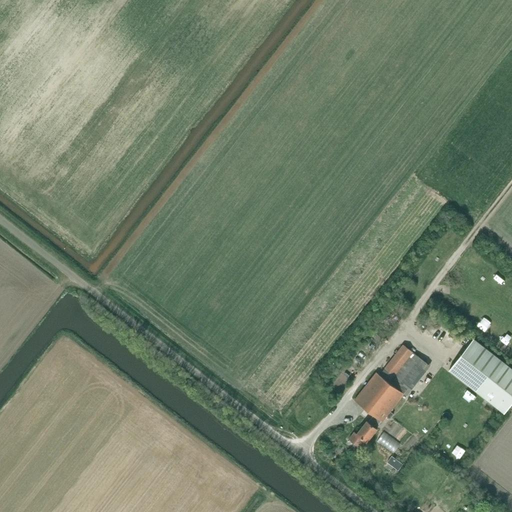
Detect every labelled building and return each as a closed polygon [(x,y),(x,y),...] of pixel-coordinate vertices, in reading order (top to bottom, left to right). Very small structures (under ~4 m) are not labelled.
[(445,242),(452,247),(457,239),(450,234),(445,242)] [(494,276),(498,282),(507,277),(503,271),(494,276)] [(473,308),(469,317),(477,321),(481,312),(473,308)] [(381,343),(386,335),(379,330),(373,337),(381,343)] [(511,403),(511,368),(474,338),(449,371),(504,414),(511,403)] [(404,346),(380,377),(388,384),(413,353),(404,346)] [(419,362),(418,395),(430,395),(431,369),(423,369),(424,362),(419,362)] [(374,417),(381,423),(382,423),(387,417),(390,419),(394,414),(391,412),(404,396),(380,377),(377,375),(355,403),(374,417)] [(462,394),(469,400),(475,392),(467,387),(462,394)] [(433,396),(432,402),(439,404),(440,397),(433,396)] [(381,423),(374,417),(368,424),(367,423),(357,436),(354,434),(349,441),(359,448),(364,442),(366,444),(377,431),(375,430),(381,423)] [(388,432),(381,440),(397,454),(404,446),(388,432)] [(460,447),(454,456),(461,462),(468,453),(460,447)] [(392,456),(387,462),(398,470),(403,464),(392,456)]
